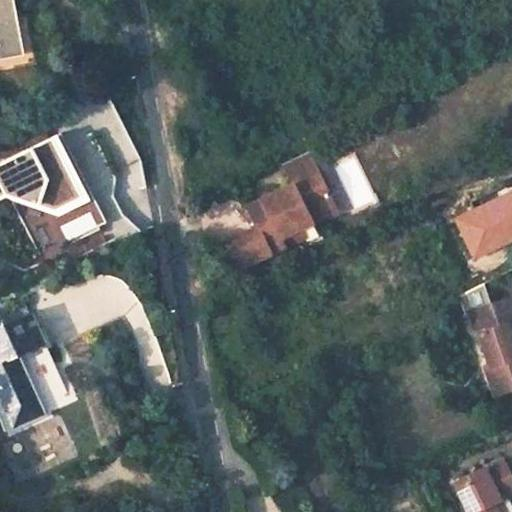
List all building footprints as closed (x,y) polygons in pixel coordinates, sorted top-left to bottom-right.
[(9,0),(0,0),(0,48),(10,47),(2,9),(11,8),(9,0)] [(11,8),(2,9),(10,47),(19,46),(11,8)] [(10,47),(0,48),(0,57),(20,54),(19,46),(10,47)] [(96,205),(78,194),(62,162),(65,154),(68,147),(61,133),(0,162),(0,199),(9,195),(39,256),(68,242),(69,245),(100,230),(98,227),(105,223),(96,205)] [(96,205),(68,147),(65,154),(62,162),(78,194),(96,205)] [(293,189),(247,210),(256,230),(225,244),(238,270),(303,239),(299,231),(337,214),(308,152),(283,165),(293,189)] [(511,192),(456,218),(475,257),(511,239),(511,192)] [(483,334),(492,368),(488,369),(495,396),(506,392),(511,383),(511,297),(473,309),(480,335),(483,334)] [(46,413),(19,356),(45,343),(30,312),(9,322),(2,320),(0,325),(0,401),(13,429),(46,413)] [(488,511),(484,503),(494,499),(511,490),(497,461),(450,482),(463,511),(488,511)] [(484,503),(488,511),(500,511),(494,499),(484,503)]
